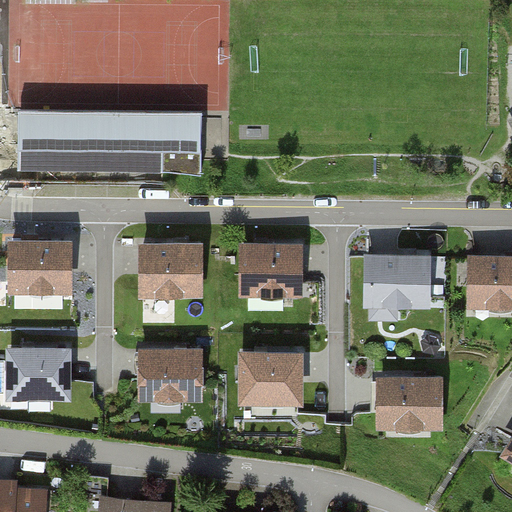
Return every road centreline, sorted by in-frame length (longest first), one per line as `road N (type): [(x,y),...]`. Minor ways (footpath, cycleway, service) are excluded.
road 1 (residential): [(0,440),(315,485)]
road 2 (residential): [(106,211),(338,214)]
road 3 (residential): [(338,214),(338,407)]
road 4 (residential): [(338,214),(511,215)]
road 5 (residential): [(106,211),(106,383)]
